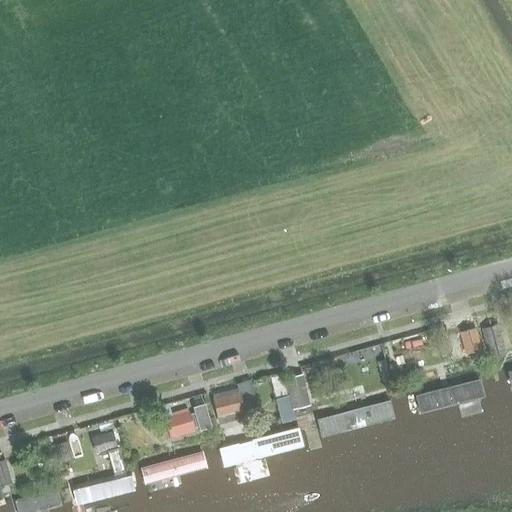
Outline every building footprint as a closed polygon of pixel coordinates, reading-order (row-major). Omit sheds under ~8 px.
[(507,364),(497,323),(480,327),(490,368),(507,364)] [(482,357),(475,328),(457,332),(464,361),(482,357)] [(308,406),(300,374),(282,379),(287,397),(290,411),(292,410),(308,406)] [(431,425),(498,406),(493,387),(425,406),(431,425)] [(238,390),(210,398),(211,402),(215,419),(244,411),(244,410),(242,403),(238,390)] [(287,397),(275,400),(281,423),(294,420),(292,410),(290,411),(287,397)] [(391,402),(318,422),(323,440),(396,420),(391,402)] [(193,431),(188,413),(163,420),(169,439),(193,431)] [(95,426),(87,429),(89,435),(97,433),(96,426),(95,426)] [(300,430),(219,451),(224,469),(305,448),(300,430)] [(116,448),(111,431),(89,437),(93,453),(116,448)] [(113,476),(124,473),(118,449),(107,451),(113,476)] [(202,454),(142,470),(146,487),(207,470),(202,454)] [(0,486),(11,483),(3,460),(0,460),(0,486)] [(133,478),(73,493),(77,507),(136,492),(133,478)] [(58,490),(14,503),(17,511),(44,511),(62,507),(58,490)]
